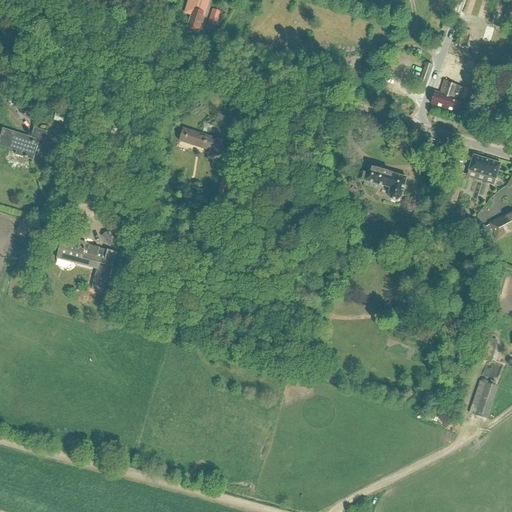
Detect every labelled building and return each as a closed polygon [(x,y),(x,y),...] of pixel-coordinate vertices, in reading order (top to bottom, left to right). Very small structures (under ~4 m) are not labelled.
[(203,18),(201,18),(206,2),(200,0),(189,0),(187,9),(192,11),(187,29),(197,32),(199,24),(201,25),(203,18)] [(216,27),(221,13),(213,10),(208,25),(216,27)] [(438,16),(435,23),(444,26),(446,18),(438,16)] [(425,64),(417,86),(425,88),(432,67),(425,64)] [(434,92),(430,104),(461,115),(465,103),(465,102),(468,103),(477,80),(446,69),(439,94),(434,92)] [(0,135),(0,146),(17,152),(15,156),(32,161),(37,145),(42,147),(47,132),(33,128),(30,139),(2,130),(0,135)] [(224,142),(183,129),(179,142),(219,155),(224,142)] [(472,156),(467,171),(494,180),(499,165),(472,156)] [(433,183),(442,186),(448,169),(438,166),(433,183)] [(365,176),(363,175),(361,181),(389,189),(388,194),(390,200),(394,202),(399,198),(405,179),(368,168),(365,176)] [(217,193),(226,195),(232,180),(222,178),(217,193)] [(495,199),(496,186),(489,186),(489,184),(478,183),(476,197),(495,199)] [(454,188),(449,206),(456,206),(461,189),(454,188)] [(64,192),(57,208),(67,212),(74,196),(64,192)] [(487,232),(490,230),(493,237),(496,238),(501,236),(502,234),(505,233),(507,233),(511,231),(511,230),(511,216),(510,216),(502,220),(501,219),(488,225),(488,226),(483,228),(472,219),(464,229),(479,241),(487,232)] [(108,227),(106,233),(105,232),(100,237),(108,246),(114,242),(122,236),(123,231),(108,227)] [(60,244),(57,254),(56,259),(67,262),(96,269),(91,290),(106,294),(116,253),(89,246),(88,250),(83,249),(85,243),(72,240),(71,246),(60,244)] [(313,260),(316,250),(299,245),(296,255),(313,260)] [(32,253),(22,251),(16,269),(27,273),(32,253)] [(498,275),(493,295),(501,297),(506,276),(504,276),(503,276),(498,275)] [(479,382),(469,413),(484,418),(494,387),(479,382)]
